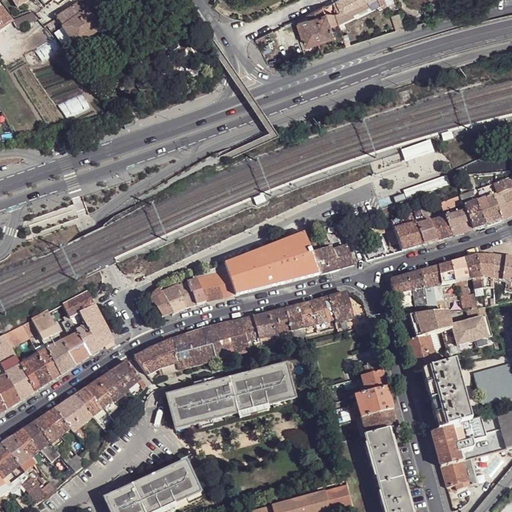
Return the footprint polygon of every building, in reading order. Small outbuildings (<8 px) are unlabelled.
[(92,0),(95,4),(102,14),(112,8),(109,3),(114,0),(92,0)] [(151,4),(148,0),(120,0),(116,3),(128,20),(151,4)] [(338,0),(336,1),(342,12),(335,14),(339,25),(354,17),(353,15),(368,7),(365,1),(366,0),(338,0)] [(83,14),(86,13),(80,4),(77,5),(82,13),(83,14)] [(102,14),(95,4),(89,8),(102,28),(108,24),(102,14)] [(77,5),(56,19),(60,25),(62,28),(82,13),(77,5)] [(0,8),(0,22),(3,28),(12,22),(2,7),(0,8)] [(323,8),(307,15),(309,19),(298,23),(305,46),(334,36),(331,28),(339,25),(335,14),(325,14),(323,8)] [(24,16),(30,24),(38,19),(33,13),(24,16)] [(99,32),(86,13),(83,14),(82,13),(62,28),(61,29),(71,41),(76,48),(99,32)] [(404,27),(399,13),(392,16),(397,29),(404,27)] [(24,16),(13,21),(12,22),(17,30),(30,24),(24,16)] [(46,26),(50,32),(60,25),(56,19),(46,26)] [(61,29),(54,34),(64,47),(71,41),(61,29)] [(454,135),(452,131),(441,135),(443,139),(444,141),(455,138),(454,135)] [(406,160),(422,155),(434,150),(430,139),(402,149),(406,160)] [(450,185),(446,175),(413,187),(417,196),(450,185)] [(511,216),(511,188),(510,179),(494,185),(497,195),(492,197),(501,221),(510,218),(511,216)] [(413,187),(404,190),(405,193),(407,199),(417,196),(413,187)] [(405,193),(393,197),(395,203),(407,199),(405,193)] [(469,193),(463,196),(464,199),(461,200),(462,202),(464,208),(476,203),(474,198),(473,195),(471,196),(469,193)] [(257,206),(267,201),(264,195),(254,199),(257,206)] [(461,200),(460,197),(441,204),(442,209),(462,202),(461,200)] [(501,221),(492,197),(476,203),(485,227),(501,221)] [(485,227),(476,203),(464,208),(465,212),(472,231),(485,227)] [(430,223),(425,210),(412,214),(415,224),(416,227),(430,223)] [(472,231),(465,212),(446,218),(453,237),(472,231)] [(415,224),(412,214),(404,217),(407,227),(415,224)] [(453,237),(446,218),(433,222),(430,223),(437,241),(453,237)] [(403,228),(399,219),(390,222),(392,228),(393,230),(403,228)] [(392,228),(390,222),(355,235),(356,238),(357,241),(388,229),(389,235),(387,235),(390,246),(398,243),(393,230),(392,228)] [(343,234),(339,223),(334,225),(338,236),(343,234)] [(437,241),(430,223),(416,227),(423,245),(437,241)] [(416,227),(415,224),(407,227),(403,228),(393,230),(398,243),(402,251),(423,245),(416,227)] [(307,240),(305,234),(282,242),(293,269),(297,281),(319,275),(312,255),(311,250),(307,240)] [(293,269),(282,242),(241,258),(248,280),(293,269)] [(354,265),(347,247),(339,249),(336,250),(333,251),(332,248),(322,252),(330,272),(354,265)] [(330,272),(322,252),(312,255),(319,275),(330,272)] [(481,278),(477,256),(450,263),(455,283),(466,281),(473,280),(481,278)] [(493,288),(493,279),(492,256),(477,256),(481,278),(483,289),(493,288)] [(511,281),(511,258),(492,256),(493,279),(506,281),(511,281)] [(248,280),(241,258),(225,265),(228,275),(231,285),(248,280)] [(455,283),(450,263),(439,267),(441,286),(455,283)] [(228,275),(225,265),(212,270),(214,275),(216,280),(228,275)] [(441,286),(439,267),(421,272),(424,289),(432,287),(440,286),(441,286)] [(248,280),(231,285),(236,297),(253,294),(297,281),(293,269),(248,280)] [(214,275),(212,270),(195,276),(196,280),(214,275)] [(424,289),(421,272),(390,281),(392,296),(420,290),(424,289)] [(216,280),(214,275),(196,280),(196,281),(206,304),(223,299),(216,280)] [(216,280),(223,299),(236,297),(231,285),(228,275),(216,280)] [(206,304),(196,281),(192,282),(190,278),(186,279),(188,284),(197,306),(206,304)] [(481,278),(473,280),(475,289),(483,289),(481,278)] [(197,306),(188,284),(178,288),(186,309),(197,306)] [(178,288),(177,286),(162,295),(160,290),(158,292),(153,296),(152,298),(151,301),(152,305),(153,304),(161,317),(171,314),(171,316),(174,315),(174,314),(186,309),(178,288)] [(443,301),(440,286),(432,287),(434,296),(435,302),(443,301)] [(461,289),(460,289),(463,309),(471,308),(469,296),(463,297),(461,289)] [(483,289),(475,289),(476,298),(484,297),(483,289)] [(91,298),(88,292),(63,305),(68,313),(71,319),(80,314),(95,307),(91,298)] [(425,298),(425,293),(421,294),(412,296),(415,313),(423,312),(428,311),(428,309),(425,298)] [(346,294),(329,299),(335,322),(336,325),(352,320),(346,294)] [(435,302),(434,296),(425,298),(428,309),(436,308),(435,302)] [(329,299),(310,304),(315,328),(335,322),(329,299)] [(315,328),(310,304),(298,307),(303,331),(315,328)] [(113,342),(95,307),(80,314),(84,323),(86,327),(83,328),(77,332),(90,357),(113,342)] [(298,307),(286,310),(291,333),(292,339),(293,341),(305,338),(303,331),(298,307)] [(492,338),(484,308),(476,309),(471,310),(466,310),(469,321),(451,326),(452,330),(451,330),(456,347),(492,338)] [(511,311),(511,309),(492,314),(497,331),(511,327),(511,311)] [(291,333),(286,310),(269,314),(275,337),(291,333)] [(59,334),(48,312),(32,321),(37,331),(43,341),(59,334)] [(423,315),(409,316),(415,340),(428,337),(441,333),(451,330),(452,330),(451,326),(448,312),(428,314),(423,315)] [(90,357),(77,332),(75,328),(71,319),(68,313),(62,316),(73,337),(63,342),(76,366),(90,357)] [(84,323),(80,314),(71,319),(75,328),(81,325),(84,323)] [(275,337),(269,314),(253,318),(259,340),(275,337)] [(180,371),(249,353),(248,348),(251,346),(260,345),(259,340),(253,318),(237,322),(219,326),(198,332),(183,337),(179,338),(171,341),(180,371)] [(23,325),(28,336),(37,331),(32,321),(23,325)] [(28,336),(23,325),(5,334),(12,347),(30,338),(28,336)] [(5,334),(0,337),(0,362),(1,364),(16,356),(12,347),(5,334)] [(438,350),(434,336),(428,338),(432,352),(438,350)] [(415,340),(405,343),(409,356),(410,360),(414,374),(421,372),(424,371),(436,368),(432,352),(428,338),(428,337),(415,340)] [(162,375),(162,376),(180,371),(171,341),(158,347),(154,349),(160,370),(162,375)] [(76,366),(63,342),(47,349),(49,354),(61,376),(76,366)] [(44,344),(35,349),(38,354),(40,358),(43,356),(42,353),(47,349),(44,344)] [(135,358),(150,375),(153,374),(160,370),(154,349),(135,358)] [(40,358),(38,354),(21,366),(35,393),(52,382),(40,358)] [(61,376),(49,354),(43,356),(40,358),(52,382),(61,376)] [(3,369),(6,374),(21,366),(16,356),(1,364),(3,369)] [(141,380),(127,363),(111,373),(128,392),(138,383),(141,380)] [(383,371),(380,364),(368,367),(365,368),(367,376),(383,371)] [(436,368),(424,371),(427,384),(430,392),(435,411),(437,420),(441,431),(447,429),(471,423),(454,364),(449,365),(436,368)] [(35,393),(21,366),(6,374),(7,376),(20,403),(35,393)] [(511,395),(511,378),(509,367),(473,377),(481,405),(511,395)] [(287,369),(167,397),(177,434),(296,405),(287,369)] [(387,389),(383,371),(367,376),(362,377),(367,394),(387,389)] [(128,392),(111,373),(97,382),(113,401),(116,403),(128,393),(128,392)] [(20,403),(7,376),(0,379),(0,399),(6,412),(20,403)] [(367,394),(362,377),(357,379),(362,396),(367,394)] [(146,386),(141,380),(138,383),(141,387),(143,389),(146,386)] [(113,401),(97,382),(87,389),(104,409),(113,401)] [(128,393),(131,395),(141,387),(138,383),(128,392),(128,393)] [(104,409),(87,389),(76,396),(93,418),(104,409)] [(393,410),(387,389),(367,394),(362,396),(355,398),(356,402),(361,420),(393,410)] [(435,411),(430,392),(426,393),(432,412),(435,411)] [(116,403),(118,406),(131,395),(128,393),(116,403)] [(93,418),(76,396),(55,410),(70,429),(73,432),(78,429),(93,418)] [(107,413),(110,416),(120,408),(118,406),(116,403),(113,401),(104,409),(107,413)] [(361,420),(356,402),(352,403),(353,408),(350,409),(353,422),(361,420)] [(93,418),(96,421),(107,413),(104,409),(93,418)] [(70,429),(55,410),(44,417),(61,437),(70,429)] [(393,410),(361,420),(366,437),(389,430),(398,428),(393,410)] [(339,426),(338,426),(334,411),(327,413),(334,439),(341,437),(339,426)] [(511,411),(496,416),(506,450),(511,448),(511,411)] [(61,437),(44,417),(34,424),(50,444),(52,445),(58,439),(61,437)] [(454,455),(474,450),(472,443),(485,439),(480,421),(471,423),(447,429),(454,455)] [(50,444),(34,424),(23,431),(41,451),(50,444)] [(83,435),(78,429),(73,432),(79,439),(83,435)] [(440,432),(437,432),(431,434),(438,459),(454,455),(447,429),(441,431),(440,432)] [(391,439),(389,430),(366,437),(364,437),(369,456),(370,456),(372,466),(371,466),(382,506),(383,505),(385,511),(406,511),(402,497),(390,500),(386,488),(403,484),(400,472),(399,472),(397,465),(398,465),(396,457),(393,447),(392,447),(390,440),(391,439)] [(41,451),(23,431),(12,438),(30,459),(41,451)] [(30,459),(12,438),(10,439),(2,444),(20,466),(21,467),(30,459)] [(52,445),(55,449),(62,443),(58,439),(52,445)] [(368,511),(349,441),(335,445),(346,482),(347,488),(352,507),(353,511),(368,511)] [(20,466),(2,444),(0,445),(0,481),(6,478),(20,466)] [(41,451),(51,464),(61,456),(60,455),(55,449),(52,445),(50,444),(41,451)] [(96,459),(93,456),(89,450),(80,457),(82,457),(89,465),(96,459)] [(89,465),(82,457),(80,457),(78,459),(75,455),(70,459),(67,455),(63,458),(71,468),(77,474),(89,465)] [(454,455),(438,459),(440,469),(457,464),(454,455)] [(35,465),(30,459),(21,467),(25,473),(35,465)] [(470,460),(462,463),(467,483),(455,486),(456,491),(477,485),(470,460)] [(457,464),(440,469),(446,489),(454,487),(455,486),(467,483),(462,463),(457,464)] [(186,464),(107,502),(111,511),(166,511),(201,496),(186,464)] [(71,468),(60,475),(65,480),(67,478),(69,480),(77,474),(71,468)] [(31,480),(27,475),(19,481),(23,486),(31,480)] [(24,511),(26,511),(30,510),(10,485),(11,484),(6,478),(0,481),(0,482),(4,487),(9,493),(20,505),(24,511)] [(38,489),(31,480),(23,486),(38,504),(46,498),(38,489)] [(57,491),(48,480),(38,489),(46,498),(57,491)] [(386,488),(390,500),(402,497),(406,511),(410,511),(408,501),(406,496),(404,489),(403,484),(386,488)] [(0,498),(9,493),(4,487),(0,488),(0,498)] [(352,507),(347,488),(257,511),(332,511),(344,509),(352,507)]
